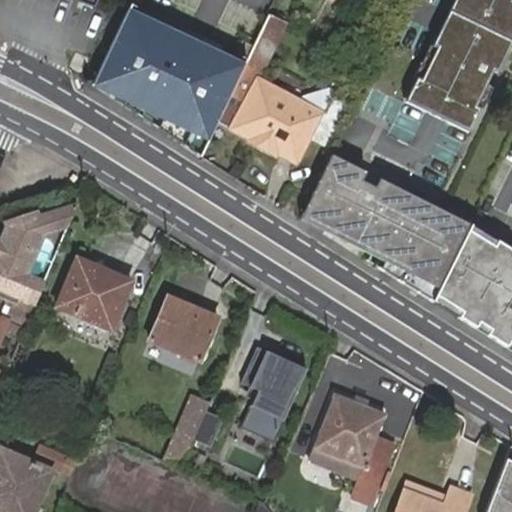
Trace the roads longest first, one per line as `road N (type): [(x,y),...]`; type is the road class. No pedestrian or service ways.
road 1 (secondary): [(7,111),(511,420)]
road 2 (secondary): [(511,382),(22,78)]
